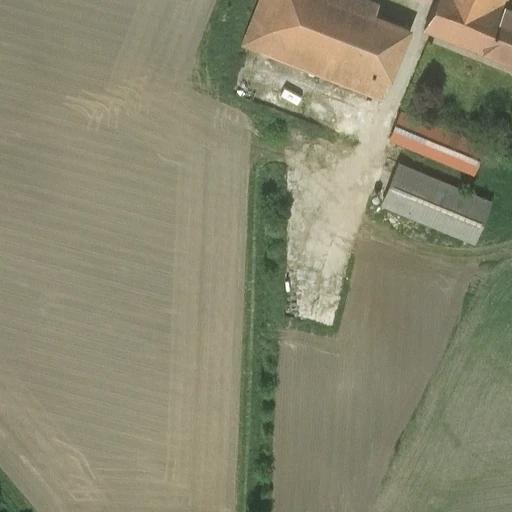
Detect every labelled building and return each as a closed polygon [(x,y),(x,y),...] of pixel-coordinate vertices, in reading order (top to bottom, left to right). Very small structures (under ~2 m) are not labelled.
[(409,25),(343,0),(260,0),(243,43),(381,96),(409,25)] [(511,2),(506,0),(435,0),(424,27),(511,62),(511,2)] [(249,60),(237,86),(248,91),(260,65),(249,60)] [(482,145),(401,112),(390,135),(472,169),(482,145)] [(464,190),(397,163),(382,200),(474,238),(491,201),(464,190)] [(316,313),(317,300),(289,298),(288,310),(316,313)]
